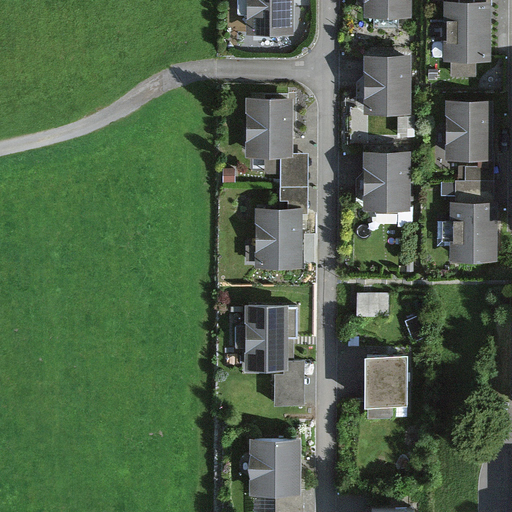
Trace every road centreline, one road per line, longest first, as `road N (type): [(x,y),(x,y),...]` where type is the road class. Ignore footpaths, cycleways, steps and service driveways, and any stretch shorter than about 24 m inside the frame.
road 1 (residential): [(323,70),(321,511)]
road 2 (residential): [(323,70),(193,70),(87,126),(0,149)]
